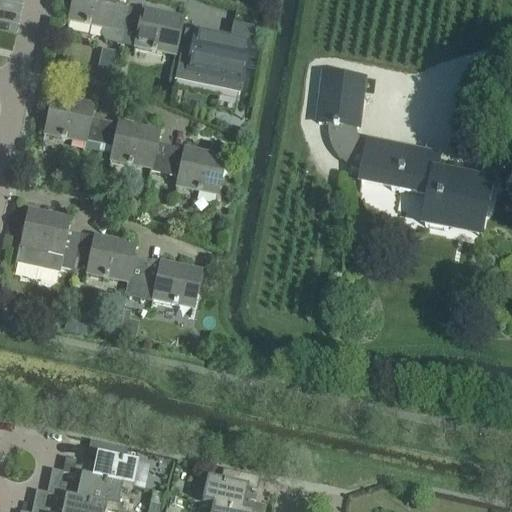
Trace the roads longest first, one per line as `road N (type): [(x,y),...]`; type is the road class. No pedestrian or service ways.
road 1 (residential): [(194,134),(147,109),(20,83)]
road 2 (residential): [(172,247),(88,212),(0,192)]
